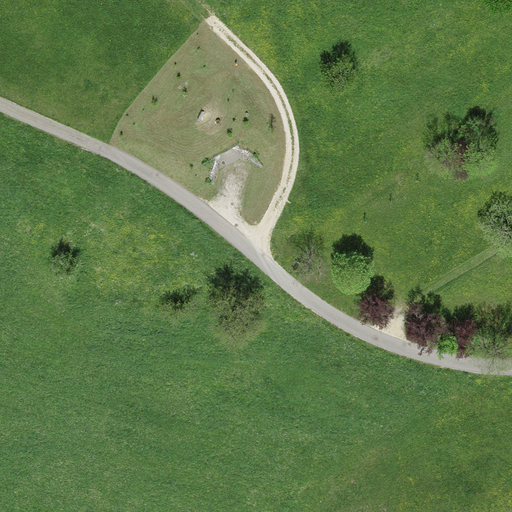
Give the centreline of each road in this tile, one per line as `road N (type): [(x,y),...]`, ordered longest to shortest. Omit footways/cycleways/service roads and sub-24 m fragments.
road 1 (track): [(253,253),(291,159),(286,107),(215,7)]
road 2 (track): [(380,336),(402,307),(511,240)]
